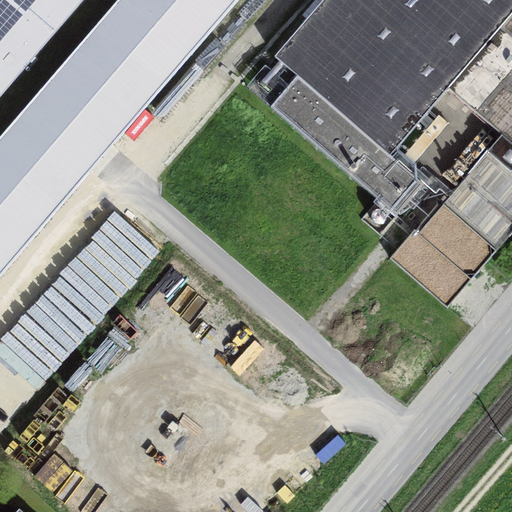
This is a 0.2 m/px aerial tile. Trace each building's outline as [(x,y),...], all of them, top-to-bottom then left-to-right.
[(112,0),(0,130),(0,272),(236,0),(112,0)] [(0,0),(0,130),(112,0),(0,0)] [(511,0),(324,0),(275,57),(297,76),(269,109),(394,216),(423,183),(406,169),(398,161),(389,153),(447,86),(501,134),(496,141),(455,185),(392,259),(448,308),(511,234),(511,169),(511,0)] [(439,114),(398,161),(406,169),(448,121),(439,114)] [(482,129),(442,172),(455,185),(496,141),(482,129)]
